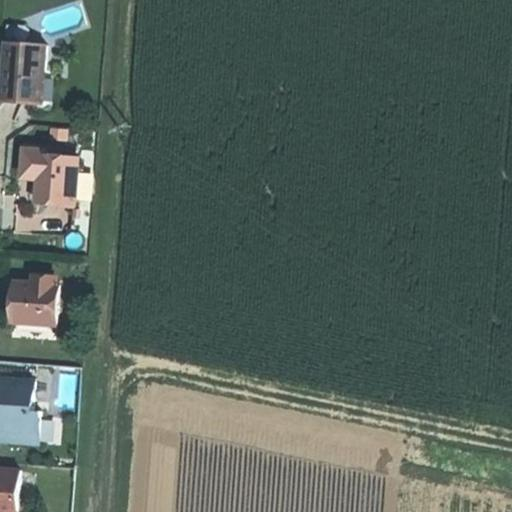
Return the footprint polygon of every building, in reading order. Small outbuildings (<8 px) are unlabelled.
[(41,51),(7,48),(3,103),(17,104),(30,105),(32,80),(39,80),(41,51)] [(39,80),(32,80),(30,105),(37,105),(39,80)] [(39,148),(27,147),(25,174),(41,175),(40,185),(46,185),(46,196),(79,198),(81,155),(42,152),(39,148)] [(37,283),(18,282),(17,302),(16,321),(60,324),(63,284),(59,284),(60,279),(37,278),(37,283)] [(38,380),(0,378),(0,409),(1,410),(0,421),(0,427),(0,439),(44,441),(45,409),(37,409),(38,380)] [(20,511),(23,474),(0,472),(0,511),(20,511)]
